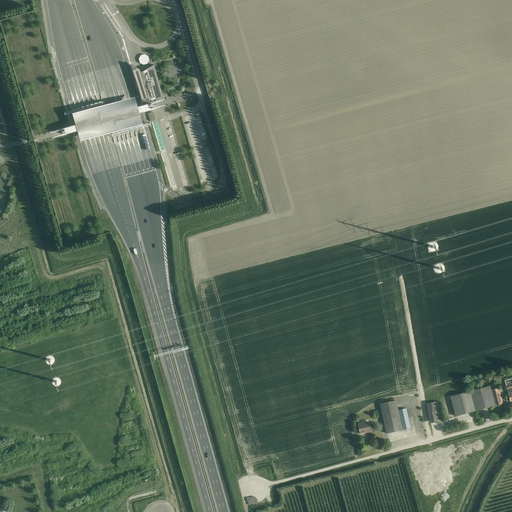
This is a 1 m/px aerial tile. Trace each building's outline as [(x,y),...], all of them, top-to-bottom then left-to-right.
[(145,104),(152,102),(151,100),(155,99),(155,101),(163,99),(154,65),(143,71),(141,72),(140,69),(131,64),(142,102),(144,101),(145,104)] [(103,104),(70,113),(74,125),(60,129),(62,136),(75,131),(78,142),(112,133),(142,125),(139,113),(157,108),(155,101),(145,104),(137,106),(134,96),(103,104)] [(490,390),(489,386),(470,391),(475,411),(494,405),(502,403),(498,388),(490,390)] [(470,391),(450,396),(455,416),(475,411),(470,391)] [(426,400),(428,420),(440,419),(438,399),(426,400)] [(386,433),(387,433),(402,430),(410,428),(405,408),(398,410),(395,400),(380,404),(386,433)] [(369,422),(358,424),(359,433),(360,433),(360,432),(365,431),(365,432),(371,431),(369,422)]
